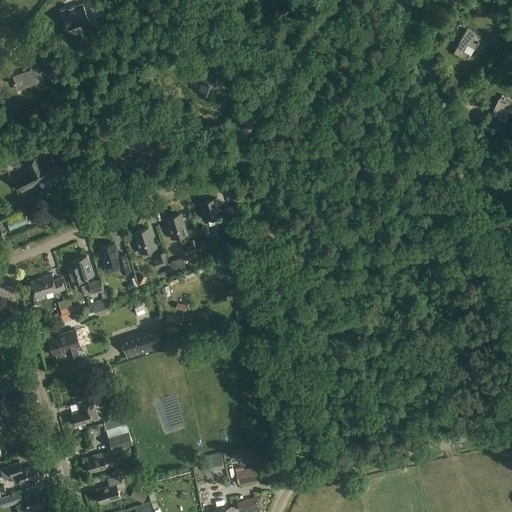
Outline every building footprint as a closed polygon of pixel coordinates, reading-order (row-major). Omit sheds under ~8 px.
[(84,4),(63,11),(64,14),(58,16),(63,31),(73,28),(71,21),(87,16),(86,11),(85,12),(83,5),(84,5),(84,4)] [(480,36),(467,29),(454,53),(467,60),(480,36)] [(13,77),(18,92),(38,85),(34,75),(41,72),(37,61),(29,64),(31,71),(13,77)] [(196,91),(215,97),(223,76),(204,69),(196,91)] [(511,100),(502,95),(494,110),(500,114),(499,118),(506,122),(508,117),(506,116),(511,107),(511,100)] [(152,135),(135,132),(131,150),(148,153),(152,135)] [(58,164),(51,149),(25,162),(29,171),(15,177),(22,191),(49,178),(45,170),(58,164)] [(220,210),(216,198),(200,203),(206,220),(208,220),(210,226),(223,221),(228,236),(236,233),(231,217),(233,217),(229,206),(220,210)] [(186,231),(181,213),(167,217),(169,225),(168,225),(172,239),(187,234),(191,244),(186,246),(188,253),(199,250),(193,229),(186,231)] [(155,249),(149,228),(135,232),(137,239),(136,240),(140,253),(155,249)] [(115,243),(101,247),(107,266),(119,263),(122,273),(130,271),(125,254),(119,256),(115,243)] [(171,273),(164,252),(157,255),(158,259),(154,260),(156,268),(165,265),(167,271),(161,273),(161,276),(171,273)] [(93,275),(87,256),(72,261),(74,267),(68,269),(73,283),(85,279),(85,278),(93,275)] [(53,280),(51,274),(43,277),(43,278),(31,281),(36,297),(37,296),(38,299),(39,300),(44,298),(45,297),(44,294),(53,291),(54,293),(65,290),(61,278),(53,280)] [(103,299),(106,298),(100,279),(88,282),(92,294),(100,292),(103,299)] [(187,305),(177,303),(176,309),(185,312),(187,305)] [(75,305),(63,308),(66,322),(78,319),(75,305)] [(110,308),(98,312),(101,318),(112,314),(110,308)] [(96,336),(104,333),(101,325),(93,328),(96,336)] [(153,328),(120,338),(124,353),(126,358),(159,347),(157,342),(153,328)] [(80,346),(75,329),(49,338),(54,355),(56,354),(58,361),(60,362),(65,360),(65,358),(65,357),(69,356),(69,357),(78,354),(76,348),(80,346)] [(87,357),(108,357),(108,344),(87,344),(87,357)] [(116,389),(111,370),(102,372),(106,391),(116,389)] [(98,418),(92,398),(79,402),(82,411),(72,414),(76,425),(98,418)] [(128,431),(125,424),(106,430),(113,449),(98,454),(99,456),(87,460),(91,472),(118,464),(115,456),(123,453),(121,447),(133,444),(129,431),(128,431)] [(213,455),(214,469),(225,469),(224,454),(213,455)] [(8,466),(1,469),(4,480),(20,475),(22,483),(37,478),(33,465),(20,469),(18,462),(8,466)] [(244,470),(243,466),(235,468),(238,484),(263,480),(260,467),(244,470)] [(122,482),(120,476),(108,479),(110,485),(96,490),(100,503),(121,497),(116,484),(122,482)] [(144,499),(148,491),(138,487),(134,495),(144,499)] [(46,504),(41,491),(25,496),(27,501),(16,505),(18,511),(30,511),(31,511),(30,509),(46,504)] [(16,501),(14,494),(0,498),(2,505),(16,501)] [(245,511),(259,509),(257,497),(243,499),(243,501),(238,502),(240,511),(245,510),(245,511)] [(152,511),(150,503),(135,508),(136,511),(134,511),(152,511)]
